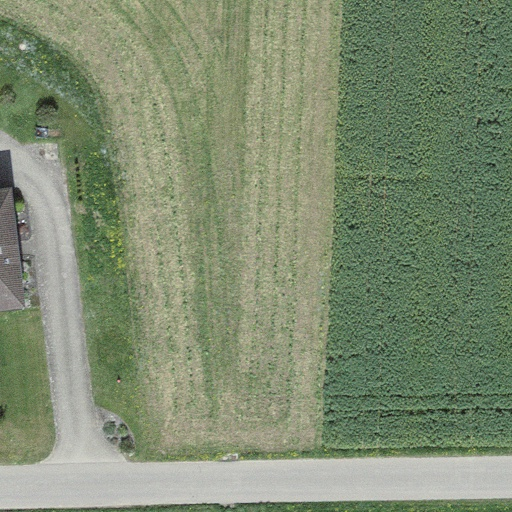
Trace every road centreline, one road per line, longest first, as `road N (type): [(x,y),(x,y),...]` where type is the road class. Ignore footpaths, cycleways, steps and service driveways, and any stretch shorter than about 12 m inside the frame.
road 1 (unclassified): [(0,492),(511,483)]
road 2 (unknown): [(92,490),(64,146)]
